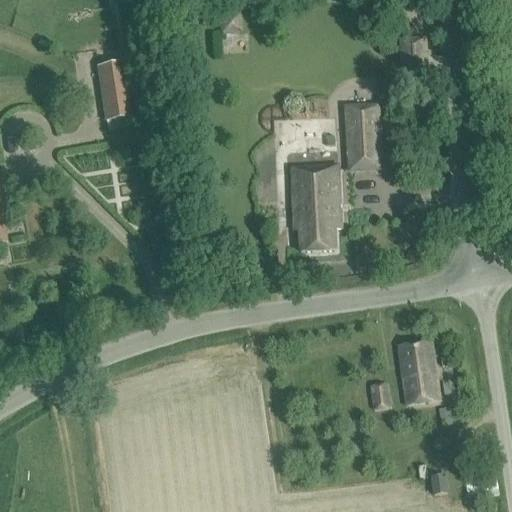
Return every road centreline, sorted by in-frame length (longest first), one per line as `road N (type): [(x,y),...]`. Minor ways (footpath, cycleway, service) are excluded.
road 1 (unclassified): [(0,406),(95,357),(167,332),(476,279)]
road 2 (unclassified): [(476,279),(459,194),(451,0)]
road 3 (unclassified): [(511,499),(476,279)]
